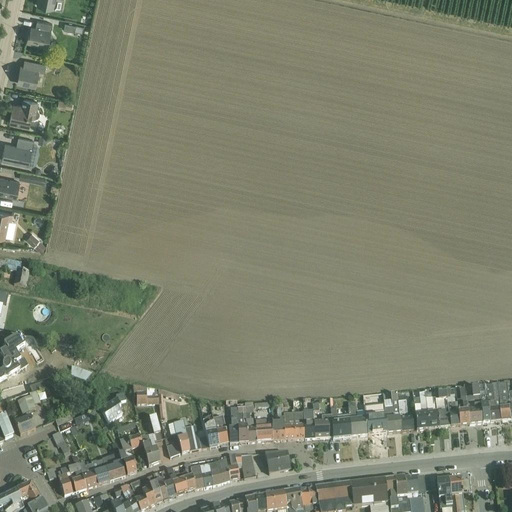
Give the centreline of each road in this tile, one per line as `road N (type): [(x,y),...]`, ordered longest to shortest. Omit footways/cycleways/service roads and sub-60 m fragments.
road 1 (residential): [(308,479),(300,456),(286,450),(226,454),(55,509)]
road 2 (tertiary): [(478,460),(308,479)]
road 3 (tertiary): [(308,479),(170,511)]
